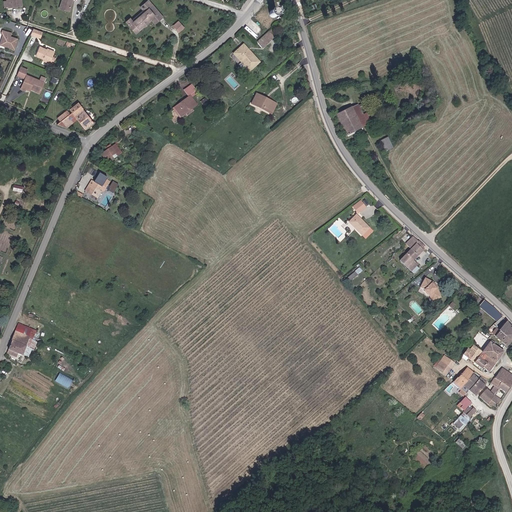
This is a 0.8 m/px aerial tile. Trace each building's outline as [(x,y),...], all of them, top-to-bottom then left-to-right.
[(147,0),(140,6),(145,11),(153,5),(148,0),(147,0)] [(145,11),(133,21),(138,28),(152,16),(155,20),(161,15),(153,5),(145,11)] [(138,28),(140,30),(152,19),(155,23),(162,17),(161,15),(155,20),(152,16),(138,28)] [(138,28),(133,21),(130,17),(126,21),(136,33),(140,30),(138,28)] [(185,28),(181,22),(176,26),(181,32),(185,28)] [(276,25),(260,39),(266,46),(281,31),(276,25)] [(3,29),(2,33),(5,34),(1,44),(16,48),(19,38),(11,35),(12,32),(3,29)] [(41,39),(43,32),(33,29),(31,35),(41,39)] [(249,71),(259,63),(243,45),(234,53),(249,71)] [(55,52),(40,46),(36,55),(44,58),(51,61),(50,62),(55,64),(57,57),(54,56),(55,52)] [(29,70),(21,67),(18,75),(26,78),(27,75),(29,70)] [(26,88),(40,94),(45,82),(27,75),(26,78),(21,89),(26,90),(26,88)] [(185,90),(190,96),(197,91),(192,84),(185,90)] [(262,109),(268,113),(274,102),(268,99),(267,100),(264,98),(264,97),(257,94),(251,104),(259,108),(259,107),(263,108),(262,109)] [(182,116),(197,105),(190,96),(176,107),(182,116)] [(57,124),(65,127),(76,118),(85,130),(93,122),(93,121),(84,111),(78,102),(69,110),(71,112),(57,124)] [(274,102),(268,113),(272,114),(277,104),(274,102)] [(354,107),(364,129),(369,127),(359,104),(354,107)] [(84,111),(93,121),(97,118),(89,107),(84,111)] [(348,136),(364,129),(354,107),(338,113),(348,136)] [(393,148),(388,137),(382,141),(387,151),(393,148)] [(114,145),(100,155),(104,161),(118,151),(114,145)] [(94,189),(94,192),(98,191),(101,192),(104,191),(108,184),(105,182),(107,178),(99,173),(93,183),(91,181),(88,186),(94,189)] [(113,181),(108,189),(114,193),(119,184),(113,181)] [(93,192),(94,192),(94,189),(88,186),(85,191),(91,195),(93,192)] [(362,201),(354,207),(358,213),(366,207),(362,201)] [(357,214),(348,222),(361,236),(370,228),(357,214)] [(414,261),(426,248),(414,236),(406,244),(411,249),(402,258),(400,260),(414,274),(416,272),(414,270),(419,265),(414,261)] [(359,267),(347,277),(351,280),(362,270),(359,267)] [(432,300),(442,296),(438,287),(433,282),(425,278),(421,287),(424,289),(429,295),(432,300)] [(490,330),(495,334),(506,320),(502,316),(485,301),(475,311),(481,316),(486,311),(492,316),(498,321),(490,330)] [(507,347),(511,341),(511,327),(506,320),(495,334),(507,347)] [(21,353),(29,336),(17,331),(9,347),(21,353)] [(29,336),(21,353),(28,356),(32,347),(34,349),(38,341),(29,336)] [(495,343),(491,340),(483,351),(474,363),(483,370),(485,367),(491,372),(505,352),(494,345),(495,343)] [(474,363),(483,351),(473,344),(464,356),(474,363)] [(447,375),(456,362),(446,355),(437,368),(447,375)] [(454,383),(460,389),(464,385),(474,374),(475,373),(469,367),(454,383)] [(500,390),(505,393),(511,383),(511,373),(504,367),(491,383),(496,386),(500,390)] [(56,382),(70,387),(73,378),(59,373),(56,382)] [(464,385),(469,390),(479,379),(474,374),(464,385)] [(479,379),(469,390),(476,396),(486,385),(479,379)] [(492,392),(496,395),(500,390),(496,386),(492,392)] [(493,406),(496,403),(498,405),(502,400),(496,395),(492,392),(487,388),(480,396),(493,406)] [(466,396),(462,400),(467,406),(472,402),(466,396)] [(469,407),(464,411),(470,418),(478,411),(474,407),(471,409),(469,407)] [(454,424),(462,430),(470,418),(462,413),(454,424)] [(456,442),(463,448),(465,445),(459,439),(456,442)]
